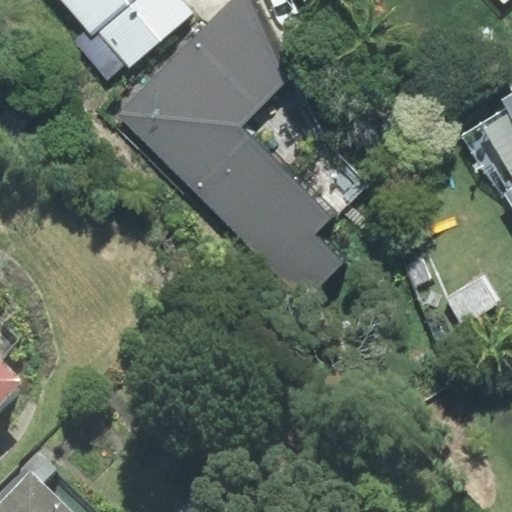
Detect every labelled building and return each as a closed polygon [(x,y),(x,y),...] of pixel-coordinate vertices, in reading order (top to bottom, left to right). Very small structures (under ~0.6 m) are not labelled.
[(78,0),(104,27),(83,48),(118,84),(204,2),(202,0),(78,0)] [(263,112),(351,27),(324,0),(236,0),(128,104),(301,283),(366,219),(263,112)] [(511,186),(511,98),(473,122),(511,186)] [(0,445),(57,392),(0,331),(0,445)] [(0,511),(98,511),(44,457),(0,501),(0,511)]
